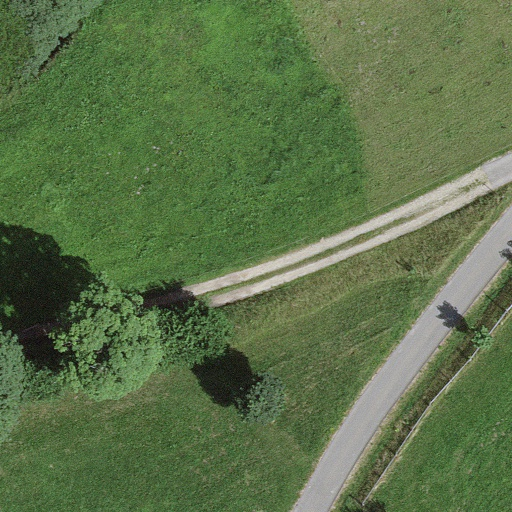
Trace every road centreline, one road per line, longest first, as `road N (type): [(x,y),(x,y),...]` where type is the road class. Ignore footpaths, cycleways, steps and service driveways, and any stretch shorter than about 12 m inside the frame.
road 1 (track): [(0,357),(225,290),(511,170)]
road 2 (track): [(511,240),(378,395),(313,511)]
